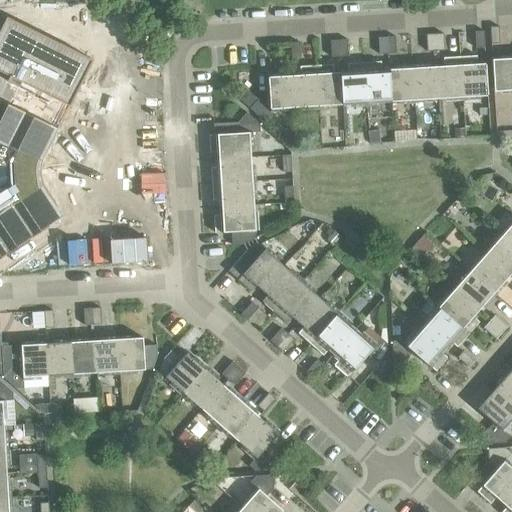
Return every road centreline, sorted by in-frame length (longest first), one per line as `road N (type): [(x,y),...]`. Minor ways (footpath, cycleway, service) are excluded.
road 1 (residential): [(511,10),(189,39),(178,52),(185,282)]
road 2 (residential): [(387,468),(185,282)]
road 3 (residential): [(185,282),(0,294)]
road 4 (residential): [(387,468),(511,333)]
